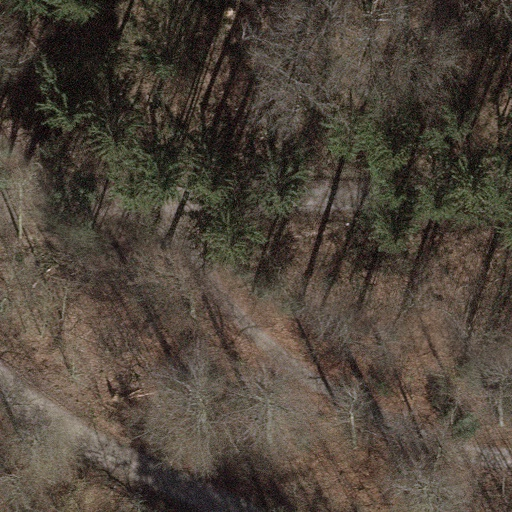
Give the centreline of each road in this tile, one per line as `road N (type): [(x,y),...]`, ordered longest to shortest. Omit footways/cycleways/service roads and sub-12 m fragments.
road 1 (track): [(511,187),(218,184)]
road 2 (track): [(0,364),(62,423),(234,511)]
road 3 (track): [(218,184),(11,213)]
